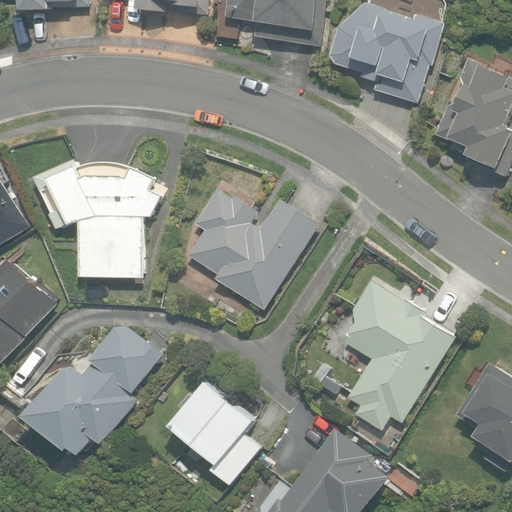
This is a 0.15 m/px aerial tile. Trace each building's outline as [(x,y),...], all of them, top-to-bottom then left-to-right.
[(64,8),(93,8),(92,0),(24,0),(24,11),(64,10),(64,8)] [(171,12),(210,15),(211,0),(141,0),(141,9),(171,12)] [(258,37),(323,48),(331,0),(234,0),(231,17),(261,22),(258,37)] [(376,91),(420,104),(432,64),(435,66),(447,23),(419,15),(418,18),(370,4),(342,27),(334,55),(341,65),(365,72),(364,77),(379,82),(376,91)] [(471,160),(509,176),(511,168),(511,131),(506,128),(511,113),(511,77),(474,61),(443,135),(463,143),(464,140),(477,145),(471,160)] [(85,276),(147,277),(147,216),(156,217),(166,196),(153,189),(158,177),(130,165),(113,163),(97,163),(80,167),(79,160),(39,178),(62,231),(85,220),(85,276)] [(0,247),(35,226),(4,176),(0,178),(0,247)] [(219,279),(265,310),(323,224),(285,201),(266,228),(255,221),(261,211),(238,195),(235,199),(221,191),(199,224),(209,231),(192,256),(222,276),(219,279)] [(0,274),(0,367),(1,368),(61,304),(13,260),(0,274)] [(363,413),(385,426),(393,412),(405,419),(455,335),(422,315),(426,309),(411,299),(407,305),(374,285),(358,312),(365,316),(350,341),(379,358),(355,397),(368,404),(363,413)] [(100,436),(108,443),(142,398),(137,394),(170,351),(133,324),(123,326),(88,372),(79,366),(70,367),(32,416),(85,455),(100,436)] [(488,456),(509,470),(511,464),(511,374),(492,362),(459,413),(485,430),(476,443),(490,452),(488,456)] [(338,394),(342,387),(328,378),(324,385),(338,394)] [(215,470),(235,486),(265,449),(249,435),(261,420),(212,381),(174,427),(220,464),(215,470)] [(377,456),(337,428),(286,500),(282,498),(271,511),(368,511),(395,475),(374,460),(377,456)] [(76,467),(82,458),(72,451),(66,459),(76,467)]
